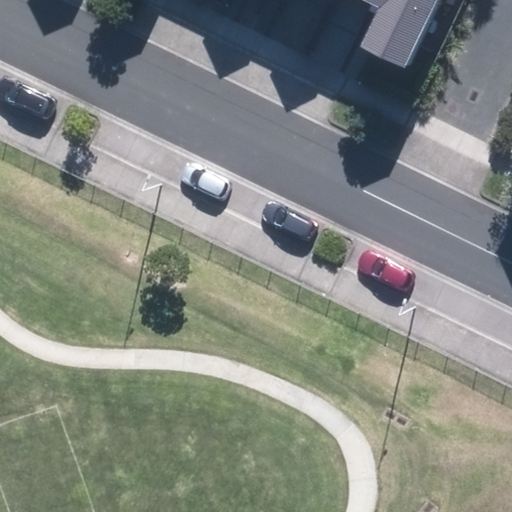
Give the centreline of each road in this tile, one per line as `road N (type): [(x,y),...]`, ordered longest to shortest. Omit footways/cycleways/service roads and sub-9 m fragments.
road 1 (residential): [(420,213),(0,17)]
road 2 (residential): [(511,24),(420,213)]
